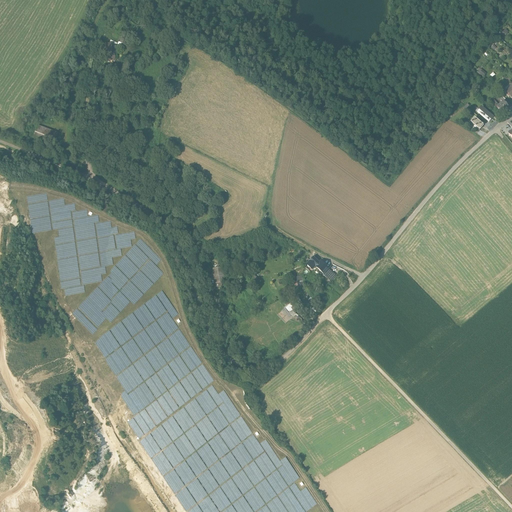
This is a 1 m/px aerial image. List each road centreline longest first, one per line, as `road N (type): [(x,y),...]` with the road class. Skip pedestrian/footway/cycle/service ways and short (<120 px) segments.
road 1 (track): [(149,0),(299,95),(397,120),(422,107),(494,0)]
road 2 (residential): [(511,127),(450,184),(321,330)]
road 3 (track): [(507,511),(328,324)]
road 4 (track): [(80,161),(65,154),(62,134),(93,28),(115,0)]
road 5 (track): [(93,184),(77,136),(100,53)]
